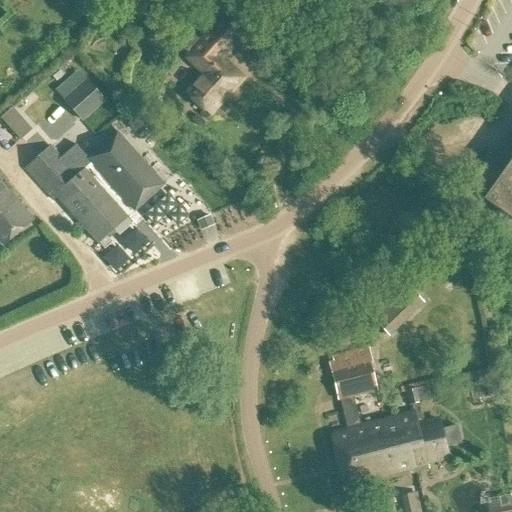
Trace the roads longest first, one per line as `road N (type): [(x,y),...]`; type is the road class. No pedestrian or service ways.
road 1 (unclassified): [(0,344),(277,227)]
road 2 (unclassified): [(277,227),(383,126),(468,0)]
road 3 (unclassified): [(274,511),(255,453),(248,367),(277,227)]
